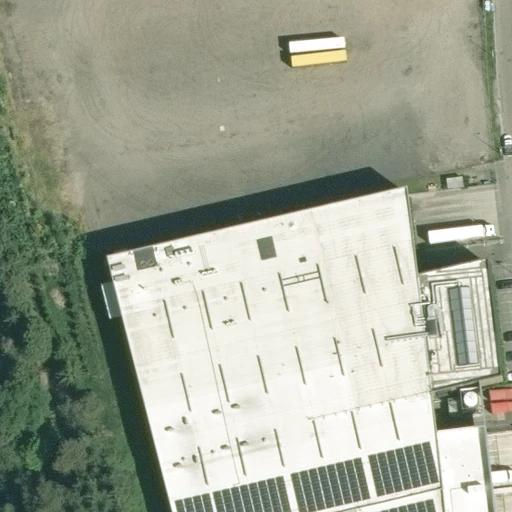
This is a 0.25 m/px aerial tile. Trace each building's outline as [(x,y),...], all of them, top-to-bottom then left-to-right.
[(0,179),(52,169),(30,69),(19,72),(14,51),(0,54),(0,179)] [(78,159),(117,149),(92,55),(53,65),(78,159)] [(462,179),(446,181),(447,191),(463,189),(462,179)] [(495,511),(486,434),(437,440),(432,399),(503,385),(489,268),(418,282),(408,195),(108,265),(170,511),(495,511)] [(460,400),(448,402),(450,418),(462,417),(460,400)]
